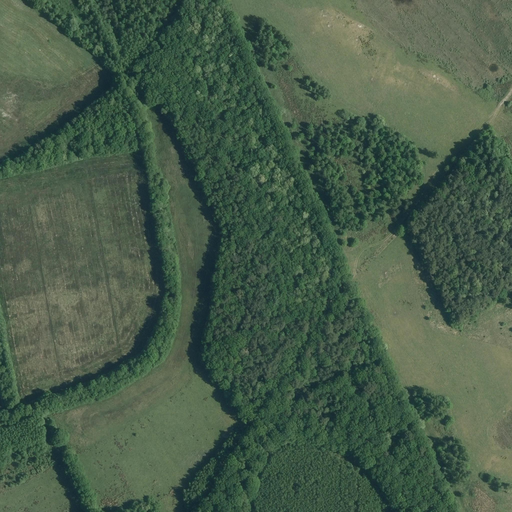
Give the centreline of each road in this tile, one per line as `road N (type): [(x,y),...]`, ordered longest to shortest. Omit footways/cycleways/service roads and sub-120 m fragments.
road 1 (track): [(351,278),(361,250),(387,238),(433,173),(511,91)]
road 2 (track): [(491,117),(411,215)]
